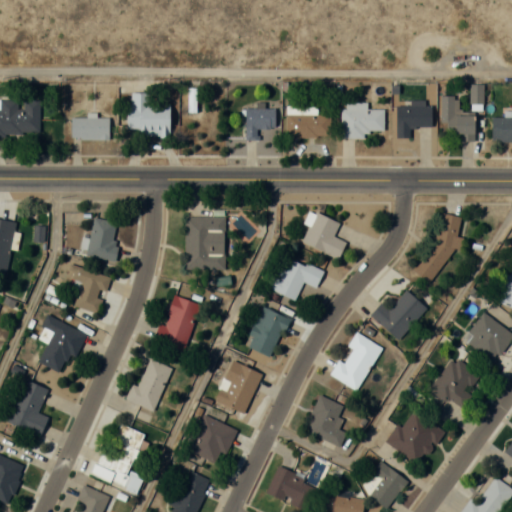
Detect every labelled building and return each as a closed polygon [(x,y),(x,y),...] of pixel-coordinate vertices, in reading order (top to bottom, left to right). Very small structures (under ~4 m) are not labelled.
[(138,136),(169,136),(169,104),(147,103),(148,93),(128,92),(127,128),(138,128),(138,136)] [(474,140),(475,116),(457,115),(458,96),(441,96),(440,124),(446,124),(446,133),(459,133),(459,140),(474,140)] [(0,135),(39,135),(39,99),(0,100),(0,135)] [(431,102),(396,102),(396,137),(409,137),(409,126),(431,126),(431,102)] [(367,103),(340,103),(340,138),(367,138),(367,130),(383,130),(383,109),(367,109),(367,103)] [(245,139),(257,139),(257,128),(274,128),(274,107),(245,107),(245,139)] [(286,137),(330,137),(330,111),(286,111),(286,137)] [(70,139),(108,140),(108,117),(91,117),(70,116),(70,139)] [(491,140),(511,140),(511,117),(491,117),(491,140)] [(299,241),(339,258),(346,242),(332,236),(338,222),(312,211),(299,241)] [(462,221),(448,212),(411,271),(431,283),(460,238),(454,234),(462,221)] [(184,269),(224,269),(224,216),(183,217),(184,269)] [(111,260),(119,222),(93,217),(85,256),(111,260)] [(0,274),(4,275),(14,222),(0,219),(0,274)] [(302,282),(316,287),(323,271),(285,256),(277,277),(271,275),(265,288),(294,300),(302,282)] [(109,277),(72,265),(68,279),(79,282),(72,306),(98,314),(109,277)] [(511,265),(498,302),(511,307),(511,265)] [(397,340),(425,307),(405,290),(388,309),(380,302),(369,315),(397,340)] [(185,351),(198,303),(171,296),(163,325),(158,323),(153,343),(185,351)] [(271,356),(287,317),(260,307),(245,346),(271,356)] [(462,339),(493,362),(511,336),(511,333),(482,312),(462,339)] [(74,357),(85,333),(47,315),(36,337),(47,342),(37,362),(59,372),(68,354),(74,357)] [(329,374),(356,390),(381,347),(357,333),(340,361),(338,359),(329,374)] [(471,394),(467,392),(478,373),(450,356),(429,391),(461,410),(471,394)] [(152,410),(170,368),(145,357),(127,399),(152,410)] [(243,412),(261,373),(231,360),(214,399),(243,412)] [(5,421),(39,436),(47,417),(36,412),(46,389),(24,379),(5,421)] [(342,405),(318,395),(302,431),(348,451),(354,437),(333,427),(342,405)] [(443,429),(411,409),(400,427),(395,424),(383,442),(420,465),(443,429)] [(186,450),(219,465),(235,429),(203,414),(186,450)] [(108,483),(136,495),(144,477),(129,471),(145,434),(118,422),(98,467),(112,473),(108,483)] [(511,438),(503,452),(511,458),(511,438)] [(0,501),(8,505),(25,466),(0,455),(0,501)] [(406,480),(379,460),(359,488),(386,508),(406,480)] [(265,493),(306,510),(317,484),(276,467),(265,493)] [(191,511),(211,484),(191,470),(167,504),(173,508),(169,511),(191,511)] [(498,511),(511,492),(511,488),(493,476),(475,502),(469,497),(458,511),(498,511)] [(100,511),(102,509),(107,511),(112,497),(81,485),(76,500),(82,502),(78,511),(100,511)] [(361,511),(364,500),(322,491),(317,511),(361,511)]
